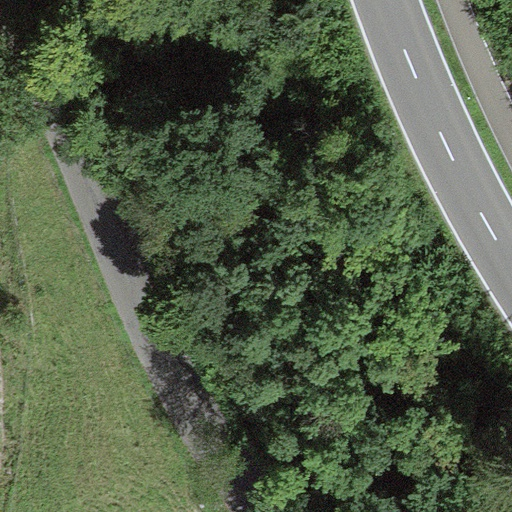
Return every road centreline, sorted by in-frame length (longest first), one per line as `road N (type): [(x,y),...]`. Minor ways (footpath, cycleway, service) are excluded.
road 1 (tertiary): [(258,511),(194,423),(12,0)]
road 2 (secondary): [(388,0),(438,127),(511,255)]
